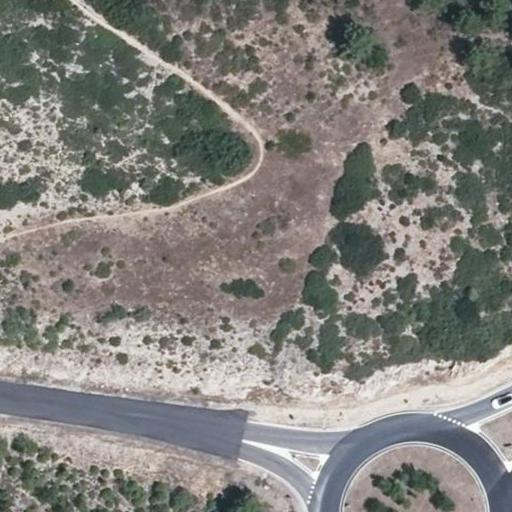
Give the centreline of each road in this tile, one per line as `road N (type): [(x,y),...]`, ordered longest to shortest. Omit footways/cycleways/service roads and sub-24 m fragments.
road 1 (tertiary): [(0,396),(211,427)]
road 2 (tertiary): [(376,434),(300,438),(211,427)]
road 3 (tertiary): [(211,427),(285,470),(325,510)]
